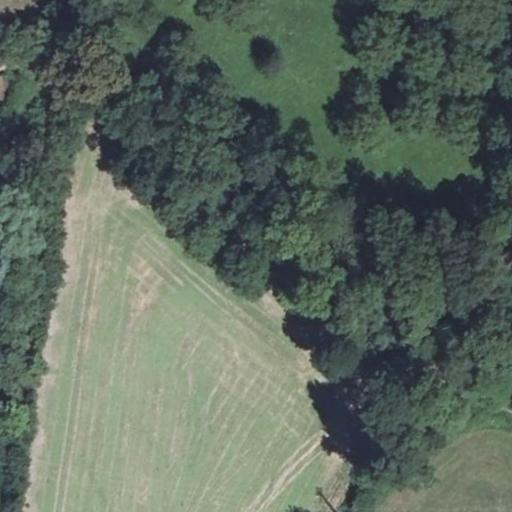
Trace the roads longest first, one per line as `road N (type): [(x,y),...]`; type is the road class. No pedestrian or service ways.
road 1 (track): [(511,401),(319,306),(142,133),(55,70)]
road 2 (track): [(0,489),(55,70)]
